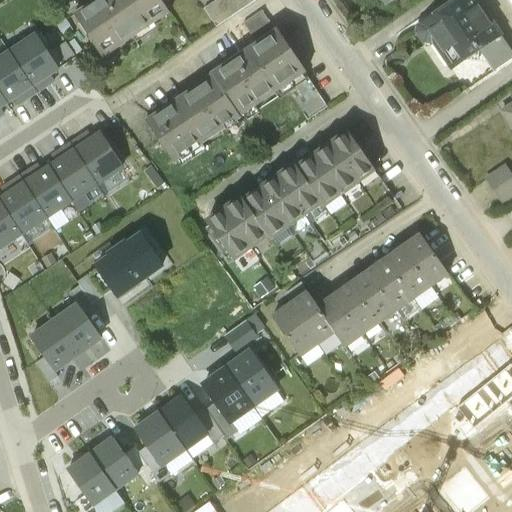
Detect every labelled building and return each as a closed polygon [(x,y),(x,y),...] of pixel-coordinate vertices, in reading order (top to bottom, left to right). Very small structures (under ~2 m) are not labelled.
[(160,0),(97,0),(75,15),(103,57),(169,13),(162,3),(160,0)] [(254,0),(216,0),(203,9),(216,28),(255,1),(254,0)] [(475,0),(448,0),(425,16),(429,21),(419,27),(418,32),(425,43),(430,44),(433,42),(452,68),(479,50),(500,36),(475,0)] [(265,15),(246,27),(256,43),(275,31),(265,15)] [(256,43),(210,74),(211,76),(239,118),(285,87),(304,74),(306,73),(277,29),(275,31),(256,43)] [(511,54),(500,36),(479,50),(493,72),(511,59),(511,54)] [(60,73),(36,37),(11,53),(35,89),(60,73)] [(35,89),(11,53),(0,60),(0,89),(11,106),(35,89)] [(327,107),(304,74),(285,87),(307,120),(325,109),(327,107)] [(211,76),(144,121),(160,145),(173,164),(240,119),(239,118),(211,76)] [(0,89),(0,113),(11,106),(0,89)] [(375,170),(348,133),(331,145),(357,183),(375,170)] [(92,135),(73,148),(102,191),(128,174),(103,137),(96,141),(92,135)] [(357,183),(331,145),(314,157),(340,194),(357,183)] [(58,166),(51,170),(76,208),(102,191),(73,148),(55,160),(58,166)] [(340,194),(314,157),(297,168),(321,203),(324,206),(340,194)] [(321,203),(297,168),(295,165),(277,178),(304,215),(321,203)] [(511,177),(504,166),(485,179),(504,206),(511,200),(511,177)] [(40,169),(21,182),(50,225),(76,208),(51,170),(44,175),(40,169)] [(304,215),(277,178),(260,189),(287,227),(304,215)] [(7,200),(0,203),(0,205),(25,242),(50,225),(21,182),(3,194),(7,200)] [(287,227),(260,189),(243,201),(268,236),(270,239),(287,227)] [(268,236),(243,201),(242,198),(224,211),(250,249),(268,236)] [(0,258),(25,242),(0,205),(0,258)] [(250,249),(224,211),(207,223),(233,261),(250,249)] [(446,273),(419,234),(401,246),(429,285),(446,273)] [(163,266),(141,235),(96,267),(118,298),(163,266)] [(429,285),(401,246),(384,258),(412,297),(429,285)] [(412,297),(384,258),(367,270),(395,309),(412,297)] [(395,309),(367,270),(350,282),(378,321),(395,309)] [(101,297),(87,277),(78,284),(80,287),(92,304),(101,297)] [(378,321),(350,282),(333,294),(361,333),(378,321)] [(92,304),(80,287),(71,293),(79,306),(83,312),(93,305),(92,304)] [(316,306),(307,292),(289,304),(316,343),(334,331),(316,306)] [(361,333),(333,294),(316,306),(334,331),(344,345),(361,333)] [(401,309),(407,317),(421,308),(415,299),(401,309)] [(316,343),(289,304),(272,316),(299,355),(316,343)] [(79,306),(55,323),(79,356),(103,339),(83,312),(79,306)] [(255,317),(225,338),(237,354),(259,339),(256,334),(264,329),(255,317)] [(55,323),(32,340),(45,358),(56,373),(79,356),(55,323)] [(511,356),(495,339),(439,393),(468,423),(511,379),(511,356)] [(249,354),(227,369),(253,407),(276,391),(249,354)] [(56,373),(45,358),(35,364),(49,384),(59,378),(56,373)] [(227,369),(204,385),(216,403),(230,423),(231,423),(253,407),(227,369)] [(183,398),(160,414),(186,451),(208,436),(209,435),(194,414),(183,398)] [(238,433),(231,423),(230,423),(216,403),(206,410),(225,437),(227,440),(238,433)] [(206,410),(204,407),(194,414),(209,435),(208,436),(214,445),(225,437),(206,410)] [(159,413),(136,429),(148,445),(163,467),(186,451),(160,414),(159,413)] [(115,440),(93,455),(118,491),(140,477),(139,475),(125,455),(115,440)] [(163,467),(148,445),(138,452),(150,468),(147,470),(157,483),(169,475),(163,467)] [(138,452),(135,447),(125,455),(139,475),(147,470),(150,468),(138,452)] [(93,455),(70,471),(88,497),(95,507),(118,491),(93,455)] [(511,511),(511,481),(501,472),(465,511),(450,511),(448,511),(511,511)] [(97,511),(95,507),(88,497),(78,504),(83,511),(97,511)]
